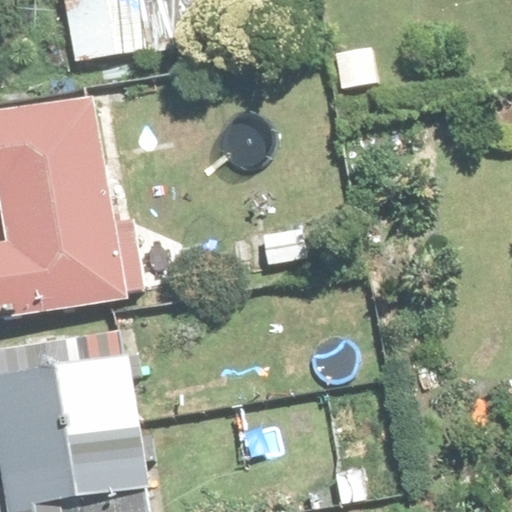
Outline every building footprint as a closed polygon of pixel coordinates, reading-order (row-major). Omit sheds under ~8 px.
[(311,39),(306,0),(68,0),(76,66),(311,39)] [(385,48),(339,58),(347,101),(393,91),(385,48)] [(0,354),(118,336),(106,262),(85,265),(80,209),(64,127),(0,140),(0,354)] [(511,225),(499,240),(511,250),(511,225)] [(127,511),(115,386),(0,398),(0,511),(127,511)] [(511,437),(498,452),(511,465),(511,437)]
